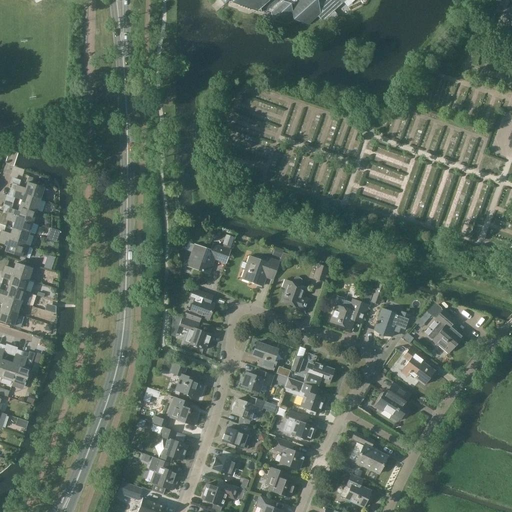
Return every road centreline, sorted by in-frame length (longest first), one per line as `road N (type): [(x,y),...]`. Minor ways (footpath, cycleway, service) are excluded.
road 1 (residential): [(343,412),(369,368),(366,352),(244,308),(232,321),(227,371),(182,511)]
road 2 (primary): [(85,460),(112,384),(124,316),(124,77)]
road 3 (residential): [(415,453),(509,324)]
